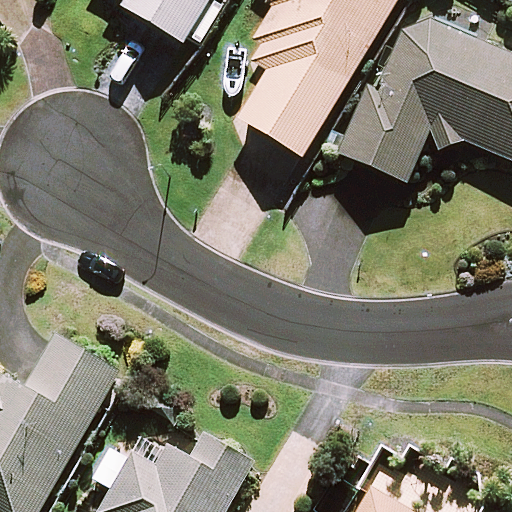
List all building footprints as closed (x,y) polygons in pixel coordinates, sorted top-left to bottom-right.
[(126,12),(188,49),(194,40),(204,45),(224,12),(214,6),(217,0),(115,0),(128,7),(126,12)] [(401,0),(275,0),(270,8),(275,11),(255,43),(265,49),(255,66),(272,76),(243,125),(306,162),(401,0)] [(411,188),(433,136),(443,156),(468,146),(511,164),(511,60),(413,19),(381,98),(370,93),(342,159),(411,188)] [(0,511),(44,511),(123,379),(59,341),(27,395),(0,379),(0,511)] [(230,511),(255,468),(207,441),(193,465),(147,439),(105,511),(230,511)] [(408,511),(373,492),(361,511),(408,511)]
